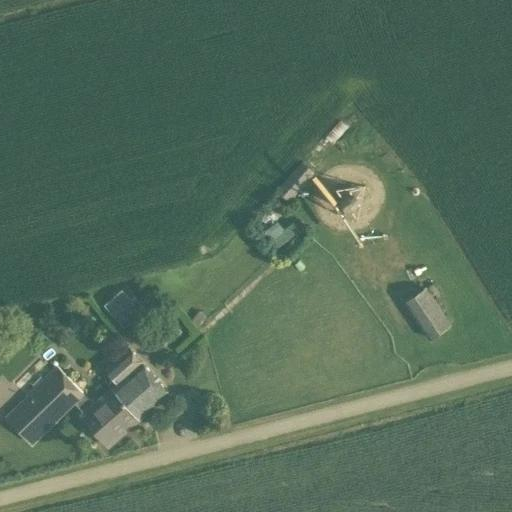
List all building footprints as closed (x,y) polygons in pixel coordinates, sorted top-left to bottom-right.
[(302,162),(277,190),(289,203),(315,173),(302,162)] [(360,201),(360,199),(360,197),(360,196),(360,195),(359,193),(359,192),(358,190),(357,189),(356,188),(354,187),(352,186),(350,185),(349,185),(347,185),(345,185),(343,185),(341,186),(340,187),(338,188),(337,189),(335,191),(334,193),(334,195),(333,196),(333,198),(333,200),(334,201),(334,203),(335,206),(336,207),(337,208),(338,209),(340,210),(342,211),(344,212),(346,212),(350,212),(352,211),(355,210),(357,208),(357,207),(359,205),(359,203),(360,202),(360,201)] [(280,241),(289,235),(277,219),(269,226),(280,241)] [(437,291),(432,283),(425,288),(424,286),(402,302),(427,339),(450,323),(431,296),(437,291)] [(122,289),(104,304),(124,327),(142,312),(122,289)] [(105,369),(116,383),(95,402),(81,395),(83,392),(58,366),(6,416),(31,442),(73,402),(83,413),(80,415),(107,445),(169,391),(130,347),(105,369)]
